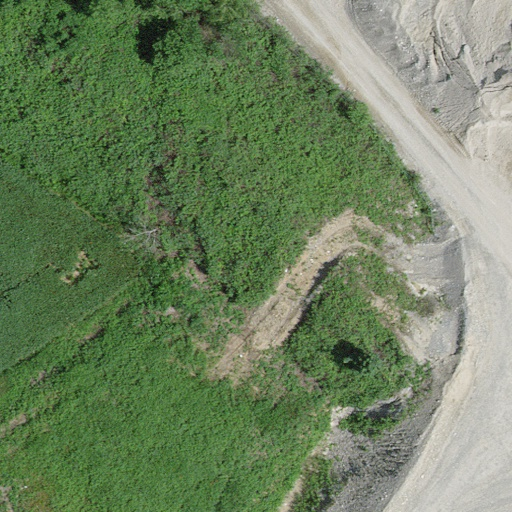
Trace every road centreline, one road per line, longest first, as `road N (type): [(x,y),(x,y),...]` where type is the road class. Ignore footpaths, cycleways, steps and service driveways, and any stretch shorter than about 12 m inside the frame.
road 1 (track): [(287,0),(421,115),(511,236)]
road 2 (track): [(511,411),(427,511)]
